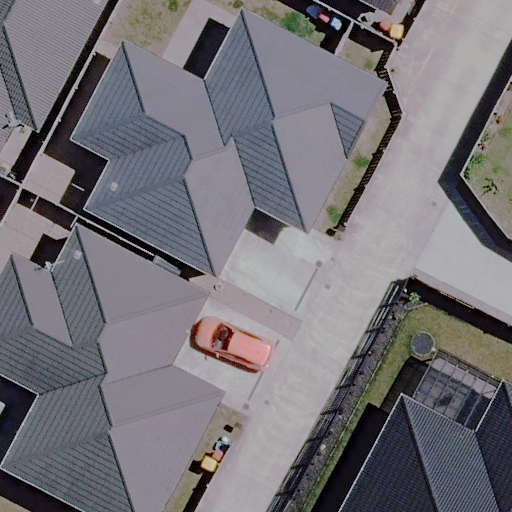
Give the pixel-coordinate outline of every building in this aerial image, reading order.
[(99,0),(0,0),(0,132),(9,115),(33,127),(99,0)] [(354,0),(383,15),(390,0),(354,0)] [(108,162),(82,211),(211,278),(248,208),(300,235),(378,86),(239,13),(199,90),(119,49),(70,142),(108,162)] [(198,297),(72,231),(47,277),(11,258),(0,277),(0,377),(39,398),(0,471),(77,511),(154,511),(215,398),(160,369),(198,297)] [(511,511),(511,393),(499,387),(470,442),(397,404),(340,511),(511,511)]
